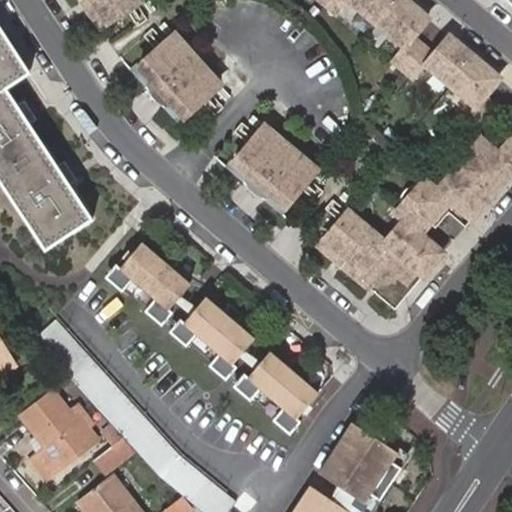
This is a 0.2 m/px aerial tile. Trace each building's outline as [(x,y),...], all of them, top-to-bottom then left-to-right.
[(79,0),(80,1),(81,0),(89,0),(94,7),(87,12),(97,28),(133,5),(129,0),(79,0)] [(318,0),(340,19),(351,6),(404,53),(393,66),(414,84),(425,71),(470,110),(458,123),(471,134),(490,111),(478,101),(494,82),(449,44),(433,61),(412,43),(428,25),(411,10),(400,0),(318,0)] [(158,24),(154,28),(161,36),(165,32),(158,24)] [(8,89),(31,74),(0,25),(0,178),(48,251),(93,221),(8,89)] [(215,84),(169,36),(129,74),(142,88),(148,83),(167,102),(161,108),(174,123),(215,84)] [(219,89),(216,93),(222,100),(226,95),(219,89)] [(251,118),(247,123),(254,128),(258,123),(251,118)] [(313,169),(263,126),(226,169),(241,182),(246,175),(267,192),(262,199),(276,212),(313,169)] [(481,141),(436,192),(453,206),(457,202),(474,217),(507,179),(502,175),(511,163),(511,139),(498,156),(481,141)] [(317,173),(312,179),(321,186),(326,180),(317,173)] [(441,207),(465,227),(474,217),(457,202),(453,206),(436,192),(425,182),(419,188),(441,207)] [(384,243),(345,211),(316,246),(332,260),(338,253),(347,260),(341,267),(366,289),(374,279),(399,278),(404,284),(414,272),(422,278),(442,255),(418,235),(441,207),(419,188),(417,191),(413,188),(401,197),(394,209),(398,212),(395,216),(402,222),(384,243)] [(340,193),(336,199),(344,206),(349,201),(340,193)] [(191,283),(172,267),(178,261),(165,249),(159,256),(142,241),(120,267),(116,263),(105,277),(123,293),(126,290),(146,307),(144,310),(162,326),(173,311),(169,307),(191,283)] [(239,324),(244,317),(230,306),(225,312),(206,296),(184,323),(180,319),(169,333),(186,347),(189,344),(211,362),(208,366),(226,381),(238,367),(233,364),(255,338),(239,324)] [(67,374),(117,436),(136,454),(182,495),(196,507),(202,511),(226,511),(235,503),(179,455),(56,319),(35,338),(67,374)] [(0,374),(15,365),(0,340),(0,374)] [(298,418),(320,391),(302,377),(308,371),(294,359),(289,366),(271,351),(249,377),(245,373),(233,387),(251,402),(253,398),(275,415),(272,419),(291,436),(302,421),(298,418)] [(24,459),(39,479),(87,443),(47,389),(15,413),(40,447),(24,459)] [(76,406),(67,413),(91,445),(96,441),(86,428),(90,424),(76,406)] [(352,420),(317,474),(365,504),(370,495),(380,501),(402,466),(393,461),(399,451),(379,438),(381,435),(382,434),(365,423),(362,427),(352,420)] [(402,466),(410,454),(381,435),(379,438),(399,451),(393,461),(402,466)] [(117,436),(97,450),(98,452),(110,468),(109,469),(80,491),(96,511),(149,511),(151,511),(114,461),(136,454),(117,436)] [(351,511),(346,509),(351,501),(304,470),(288,496),(312,511),(351,511)] [(188,511),(196,507),(182,495),(168,511),(167,511),(188,511)] [(312,511),(288,496),(277,511),(312,511)] [(356,511),(360,507),(351,501),(346,509),(351,511),(356,511)]
